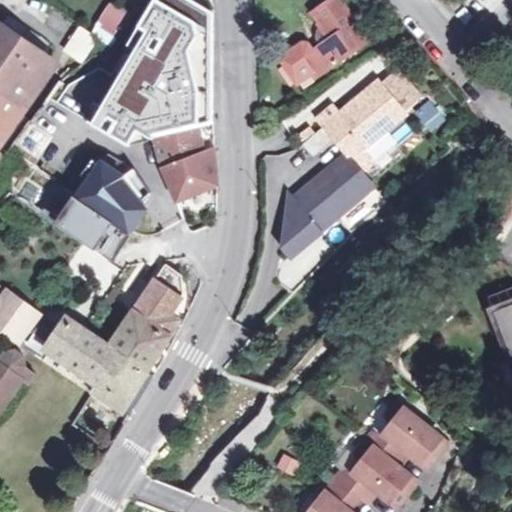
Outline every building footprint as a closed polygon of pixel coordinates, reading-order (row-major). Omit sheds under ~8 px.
[(212,121),(212,11),(194,0),(154,0),(138,27),(148,33),(97,120),(136,142),(143,131),(154,138),(212,121)] [(332,39),(319,47),(317,49),(314,52),(309,45),(304,45),(283,60),(299,85),(314,73),(317,78),(367,41),(338,0),(332,0),(314,13),(321,23),(332,39)] [(110,5),(98,25),(118,37),(130,18),(110,5)] [(332,39),(321,23),(317,35),(319,47),(332,39)] [(0,27),(0,131),(50,62),(0,27)] [(378,82),(324,128),(334,140),(347,156),(351,160),(353,159),(361,152),(405,115),(378,82)] [(215,127),(155,140),(163,169),(177,203),(218,187),(215,168),(218,167),(215,127)] [(324,128),(303,146),(314,158),(334,140),(324,128)] [(353,159),(362,170),(371,163),(361,152),(353,159)] [(284,249),(290,257),(374,188),(351,160),(347,156),(293,201),(287,199),(284,233),(288,237),(284,240),(284,249)] [(92,174),(101,162),(96,159),(87,171),(92,174)] [(101,162),(92,174),(75,198),(77,199),(59,226),(112,260),(147,210),(122,179),(124,177),(101,162)] [(70,321),(49,352),(74,369),(68,377),(122,413),(148,374),(182,323),(171,315),(184,298),(181,277),(166,266),(109,348),(70,321)] [(511,287),(488,297),(494,312),(511,305),(511,287)] [(0,331),(23,347),(31,335),(24,330),(35,315),(9,297),(0,309),(0,331)] [(511,358),(511,305),(494,312),(511,358)] [(240,353),(215,332),(205,352),(226,369),(240,353)] [(40,341),(31,335),(23,347),(32,353),(40,341)] [(0,416),(26,382),(31,385),(37,376),(28,369),(26,359),(16,351),(3,354),(0,357),(0,416)] [(511,359),(498,365),(510,398),(511,396),(511,359)] [(153,378),(148,374),(122,413),(130,418),(153,378)] [(446,443),(394,403),(384,416),(388,429),(382,435),(370,434),(364,441),(394,464),(403,451),(426,468),(446,443)] [(394,464),(364,441),(354,455),(361,464),(352,476),(339,474),(334,480),(358,498),(364,503),(374,490),(396,507),(416,481),(394,464)] [(282,451),(275,464),(292,472),(298,459),(282,451)] [(358,498),(334,480),(310,511),(349,511),(348,511),(358,498)]
